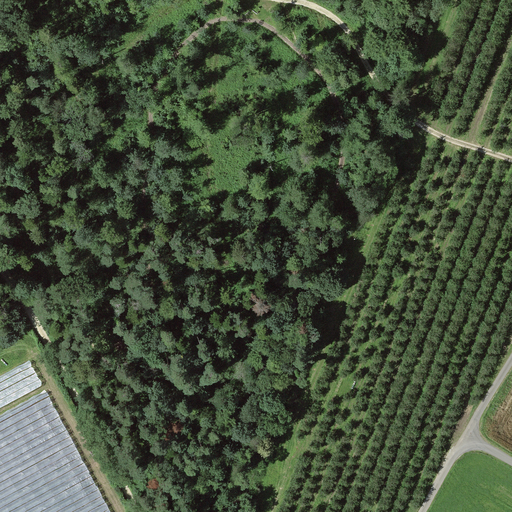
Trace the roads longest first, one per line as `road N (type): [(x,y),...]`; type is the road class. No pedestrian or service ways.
road 1 (track): [(139,511),(28,304),(0,267)]
road 2 (track): [(406,113),(340,24),(290,0)]
